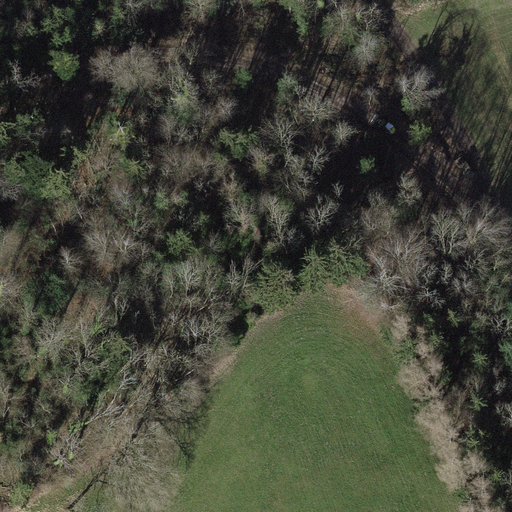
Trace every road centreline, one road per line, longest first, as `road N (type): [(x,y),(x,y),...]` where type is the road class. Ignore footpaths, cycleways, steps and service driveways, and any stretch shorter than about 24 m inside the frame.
road 1 (track): [(491,218),(346,97),(267,64),(176,53),(100,55),(0,92)]
road 2 (track): [(376,0),(511,260)]
